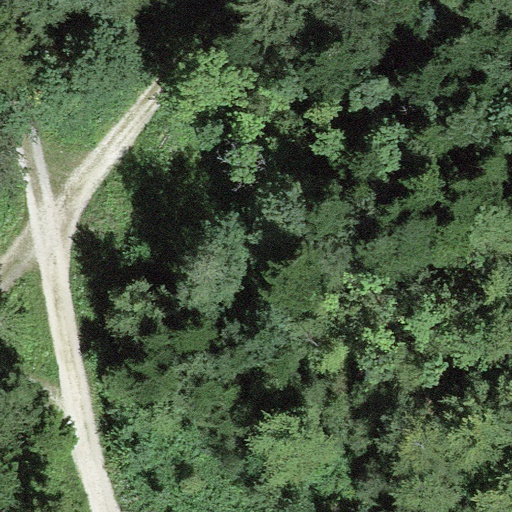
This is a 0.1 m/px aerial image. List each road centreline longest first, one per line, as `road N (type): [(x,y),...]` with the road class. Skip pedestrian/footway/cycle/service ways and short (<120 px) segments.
road 1 (track): [(0,79),(98,511)]
road 2 (track): [(236,0),(0,278)]
